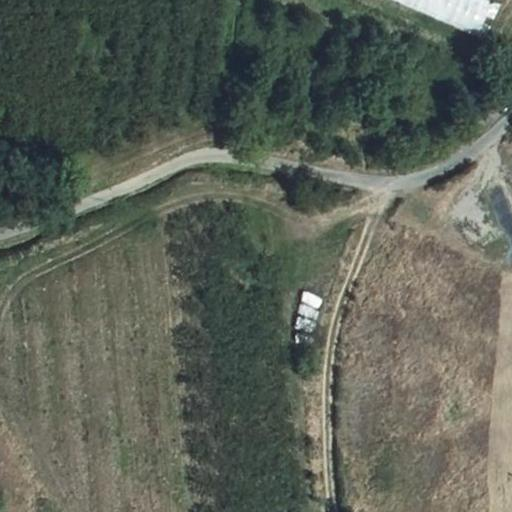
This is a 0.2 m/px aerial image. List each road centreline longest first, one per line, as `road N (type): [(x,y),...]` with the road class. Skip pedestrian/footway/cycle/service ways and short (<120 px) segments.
road 1 (track): [(335,511),(327,368),(391,183),(325,221),(237,197),(167,206),(41,268),(0,314)]
road 2 (unclassified): [(0,232),(187,159),(232,156),(391,183),(441,171),(511,116)]
